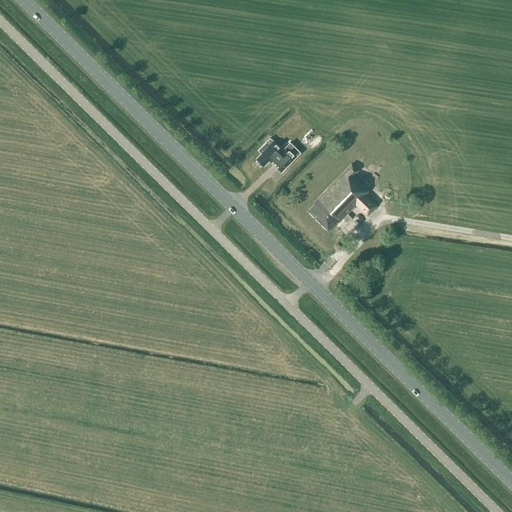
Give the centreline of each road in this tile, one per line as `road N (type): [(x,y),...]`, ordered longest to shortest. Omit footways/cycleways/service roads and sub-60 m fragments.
road 1 (unclassified): [(497,511),(0,21)]
road 2 (primary): [(511,483),(23,0)]
road 3 (track): [(378,221),(511,237)]
